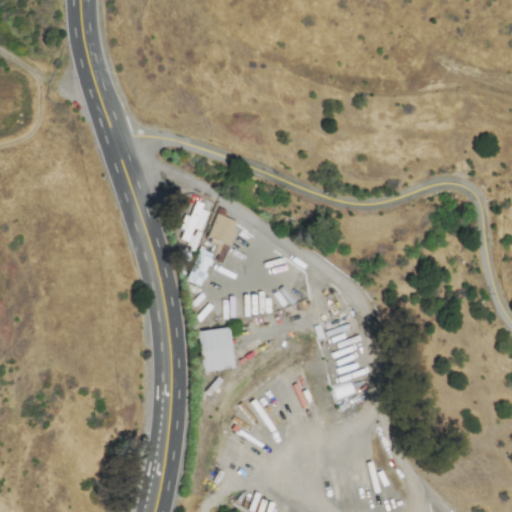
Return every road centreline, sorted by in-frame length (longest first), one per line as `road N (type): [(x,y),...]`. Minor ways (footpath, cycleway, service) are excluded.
road 1 (tertiary): [(511,323),(491,283),(479,202),(470,190),(444,183),(390,201),(345,203),(175,141),(112,134)]
road 2 (residential): [(124,170),(161,168),(216,196),(349,288),(359,301),(377,408),(415,482)]
road 3 (secondary): [(173,367),(151,248),(92,73),(80,0)]
road 4 (secondary): [(156,511),(169,459),(173,367)]
